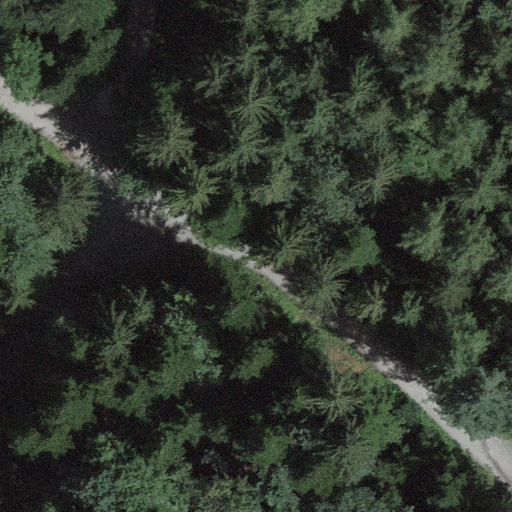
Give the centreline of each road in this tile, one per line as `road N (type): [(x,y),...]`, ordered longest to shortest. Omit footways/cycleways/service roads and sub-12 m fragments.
road 1 (track): [(511,474),(382,358),(118,176),(146,0)]
road 2 (track): [(0,350),(29,320),(118,176)]
road 3 (track): [(0,91),(118,176)]
